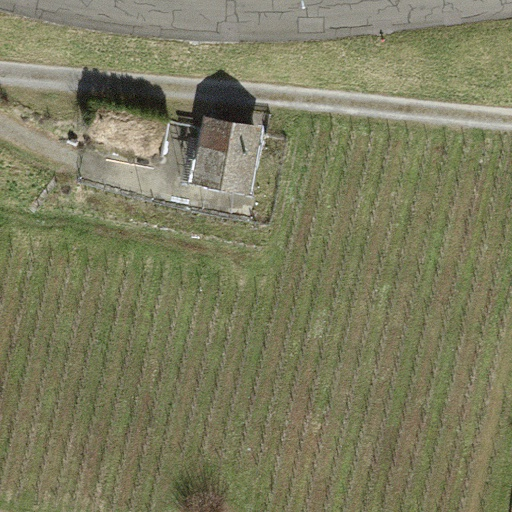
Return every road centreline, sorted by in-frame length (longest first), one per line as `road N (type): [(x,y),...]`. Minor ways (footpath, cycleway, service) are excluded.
road 1 (track): [(0,69),(511,118)]
road 2 (residential): [(426,0),(206,12),(114,0)]
